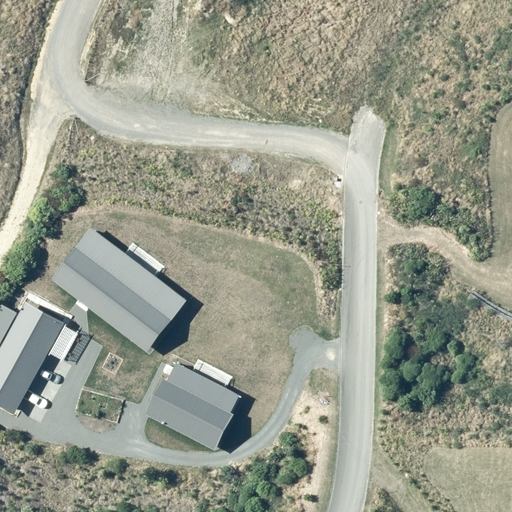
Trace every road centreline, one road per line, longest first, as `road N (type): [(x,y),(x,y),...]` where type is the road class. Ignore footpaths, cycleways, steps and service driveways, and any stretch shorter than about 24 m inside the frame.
road 1 (track): [(102,0),(60,85),(301,152),(369,182),(328,511)]
road 2 (track): [(60,85),(0,252)]
